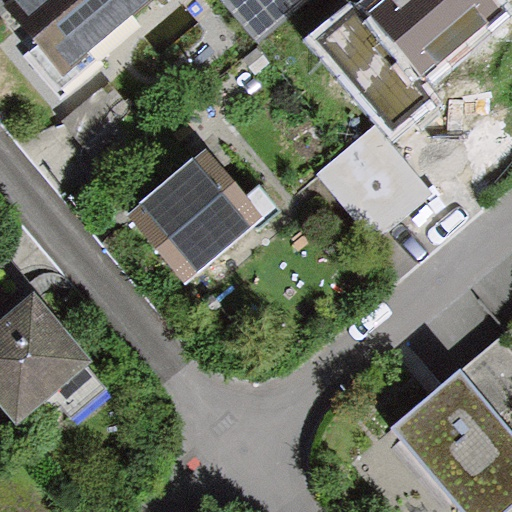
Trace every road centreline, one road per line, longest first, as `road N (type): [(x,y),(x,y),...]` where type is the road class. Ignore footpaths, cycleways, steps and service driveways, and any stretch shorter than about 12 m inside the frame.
road 1 (residential): [(231,445),(0,156)]
road 2 (residential): [(231,445),(511,216)]
